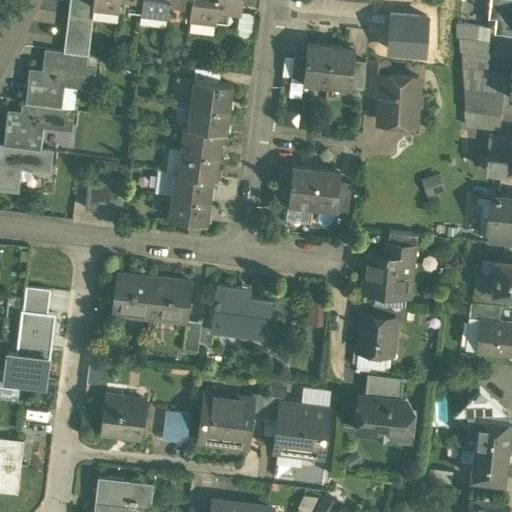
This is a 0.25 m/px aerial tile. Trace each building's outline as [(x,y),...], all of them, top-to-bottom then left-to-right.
[(141,0),(140,10),(166,13),(168,1),(167,1),(167,0),(141,0)] [(191,0),(191,4),(190,4),(188,16),(215,19),(216,7),(216,0),(191,0)] [(240,0),(216,0),(216,7),(240,10),(240,0)] [(390,13),(412,15),(413,0),(384,0),(384,13),(390,13)] [(511,0),(489,0),(488,14),(495,15),(494,29),(511,31),(511,0)] [(81,3),(69,1),(68,13),(91,16),(92,4),(81,3)] [(91,16),(68,13),(66,25),(90,28),(91,16)] [(388,47),(425,50),(427,16),(412,15),(390,13),(388,47)] [(490,27),(456,23),(456,36),(459,36),(488,40),(490,27)] [(90,28),(66,25),(65,37),(88,40),(90,28)] [(488,40),(459,36),(459,50),(460,50),(487,52),(488,40)] [(88,40),(65,37),(63,49),(87,52),(88,40)] [(330,42),(306,40),(305,55),(302,79),(326,81),(330,42)] [(354,45),(330,42),(326,81),(350,84),(353,57),(354,45)] [(63,49),(44,47),(43,58),(85,64),(87,52),(63,49)] [(487,52),(460,50),(463,87),(486,90),(488,70),(485,69),(487,52)] [(305,55),(293,54),(290,78),(302,79),(305,55)] [(365,58),(353,57),(350,84),(362,85),(365,58)] [(389,59),(366,57),(363,91),(379,92),(381,73),(388,73),(389,59)] [(85,64),(43,58),(41,71),(29,70),(24,100),(24,101),(60,105),(61,105),(63,83),(92,87),(95,65),(85,64)] [(220,68),(194,65),(192,77),(218,80),(220,68)] [(388,73),(381,73),(379,92),(378,115),(415,117),(418,76),(388,73)] [(218,80),(192,77),(189,101),(229,106),(232,82),(218,80)] [(486,90),(463,87),(464,110),(500,113),(502,92),(486,90)] [(24,100),(21,100),(19,112),(7,111),(3,141),(3,142),(39,146),(42,125),(71,128),(73,106),(61,105),(60,105),(24,101),(24,100)] [(229,106),(189,101),(187,123),(187,124),(222,128),(226,129),(229,106)] [(500,113),(464,110),(465,124),(499,128),(500,113)] [(222,128),(187,124),(187,123),(183,122),(180,146),(219,151),(222,128)] [(39,146),(3,142),(3,141),(0,141),(0,186),(17,188),(20,166),(49,169),(52,147),(39,146)] [(219,151),(180,146),(177,168),(177,169),(212,173),(212,174),(216,174),(219,151)] [(508,155),(486,152),(485,167),(508,169),(508,166),(507,165),(508,155)] [(316,163),(292,160),(290,175),(287,199),(311,202),(316,163)] [(339,166),(316,163),(311,202),(335,205),(338,176),(339,166)] [(212,173),(177,169),(177,168),(173,168),(170,191),(209,196),(212,174),(212,173)] [(112,176),(100,174),(99,181),(97,198),(108,200),(112,176)] [(290,175),(278,174),(275,198),(287,199),(290,175)] [(123,177),(112,176),(108,200),(120,201),(123,177)] [(351,178),(338,176),(335,205),(347,206),(351,178)] [(99,181),(87,179),(84,205),(96,206),(97,198),(99,181)] [(209,196),(170,191),(167,215),(206,220),(209,196)] [(511,195),(493,193),(491,208),(486,212),(486,219),(489,225),(511,227),(511,195)] [(511,227),(489,225),(488,238),(511,240),(511,227)] [(416,230),(390,227),(388,241),(411,243),(414,243),(416,230)] [(473,238),(453,236),(452,245),(472,248),(473,238)] [(411,243),(388,241),(387,251),(369,249),(365,285),(399,288),(401,268),(409,269),(411,243)] [(511,256),(495,255),(494,269),(489,269),(488,273),(482,273),(480,287),(511,290),(511,256)] [(153,273),(116,268),(111,308),(143,312),(149,313),(153,273)] [(191,278),(153,273),(149,313),(185,317),(186,317),(187,317),(191,278)] [(272,295),(239,291),(240,283),(217,280),(212,317),(211,324),(212,324),(268,331),(272,295)] [(23,307),(46,310),(49,287),(26,284),(23,307)] [(311,317),(319,318),(323,298),(309,295),(307,305),(313,307),(311,317)] [(407,301),(372,298),(371,310),(395,313),(395,314),(406,315),(407,301)] [(500,301),(470,298),(468,313),(480,315),(498,316),(500,301)] [(4,380),(44,385),(47,363),(48,364),(55,311),(46,310),(23,307),(21,307),(16,351),(8,350),(4,380)] [(143,312),(118,309),(117,321),(141,324),(143,312)] [(371,310),(361,309),(357,345),(391,349),(395,314),(395,313),(371,310)] [(212,317),(201,315),(198,338),(210,339),(212,324),(211,324),(212,317)] [(511,317),(498,316),(480,315),(476,345),(511,349),(511,317)] [(200,318),(187,317),(186,317),(185,317),(181,345),(197,347),(200,318)] [(403,373),(367,369),(364,392),(400,396),(403,373)] [(478,383),(467,396),(468,423),(477,424),(479,406),(497,408),(496,414),(507,415),(507,407),(505,407),(478,383)] [(144,395),(104,390),(100,429),(140,433),(144,395)] [(251,396),(203,391),(198,437),(246,443),(250,415),(252,397),(251,396)] [(266,393),(251,391),(251,396),(252,397),(250,415),(264,417),(266,393)] [(364,392),(360,392),(359,399),(355,404),(358,411),(356,427),(375,429),(381,435),(389,431),(399,432),(401,415),(412,407),(405,397),(400,396),(364,392)] [(282,395),(266,393),(264,417),(277,418),(280,401),(281,401),(282,395)] [(281,401),(280,401),(277,418),(274,447),(322,453),(327,407),(281,401)] [(507,415),(496,414),(497,408),(479,406),(477,424),(475,440),(474,446),(506,449),(510,416),(507,415)] [(189,410),(166,407),(162,434),(186,437),(189,410)] [(23,437),(0,434),(0,486),(17,488),(23,437)] [(474,446),(463,445),(462,457),(473,459),(474,446)] [(506,449),(474,446),(473,459),(471,474),(503,477),(506,449)] [(452,469),(429,467),(427,479),(451,481),(452,469)] [(152,479),(97,473),(92,511),(130,511),(131,504),(149,506),(152,479)] [(318,511),(334,511),(337,497),(321,494),(318,511)] [(499,511),(501,501),(469,497),(469,499),(467,511),(465,511),(460,511),(499,511)] [(269,511),(270,505),(212,498),(210,511),(269,511)] [(467,511),(469,499),(462,498),(460,511),(465,511),(467,511)]
